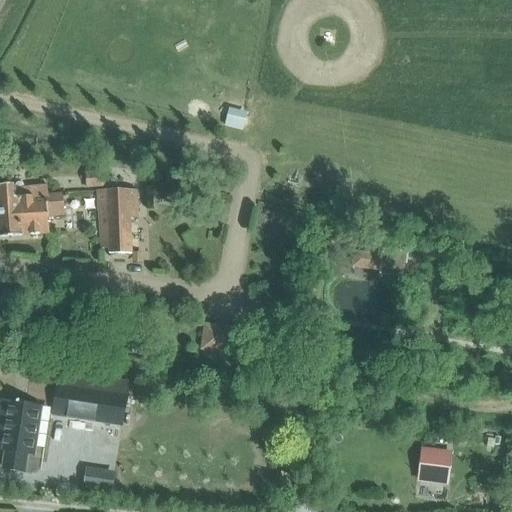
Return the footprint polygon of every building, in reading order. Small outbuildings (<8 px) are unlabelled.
[(84,171),(85,191),(105,190),(104,170),(84,171)] [(287,185),(297,187),(305,188),(306,176),(299,175),(299,172),(289,170),(287,185)] [(0,238),(48,234),(46,218),(63,217),(61,195),(47,196),(46,187),(12,190),(12,186),(0,186),(0,238)] [(129,254),(129,217),(138,217),(137,192),(128,193),(118,191),(96,192),(99,250),(107,249),(107,255),(129,254)] [(379,272),(379,274),(404,277),(407,253),(381,250),(381,255),(384,255),(382,272),(379,272)] [(381,255),(353,251),(350,268),(379,272),(382,272),(384,255),(381,255)] [(84,333),(82,345),(105,349),(128,351),(130,322),(108,321),(104,321),(101,336),(84,333)] [(199,350),(238,355),(241,329),(203,324),(199,350)] [(127,383),(56,371),(50,416),(66,419),(67,418),(94,422),(95,423),(121,427),(127,383)] [(4,451),(1,469),(24,472),(27,454),(35,456),(41,415),(39,415),(40,405),(11,401),(4,451)] [(437,436),(436,445),(449,446),(450,437),(437,436)] [(487,439),(486,448),(493,449),(494,440),(487,439)] [(452,452),(421,448),(417,482),(448,487),(452,452)]
